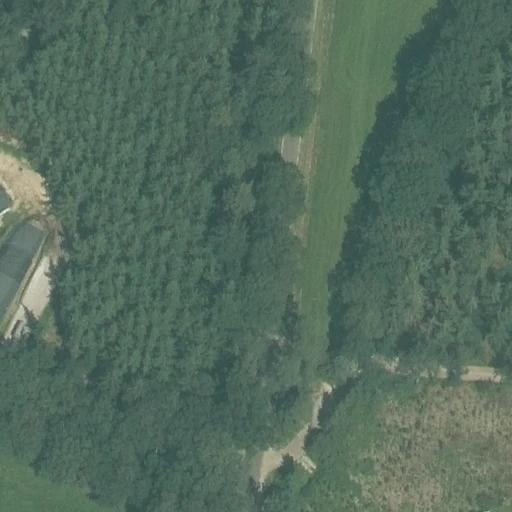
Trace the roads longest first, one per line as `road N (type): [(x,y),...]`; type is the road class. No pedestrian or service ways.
road 1 (unclassified): [(242,511),(307,0)]
road 2 (track): [(249,464),(300,455),(357,377),(359,362),(511,375)]
